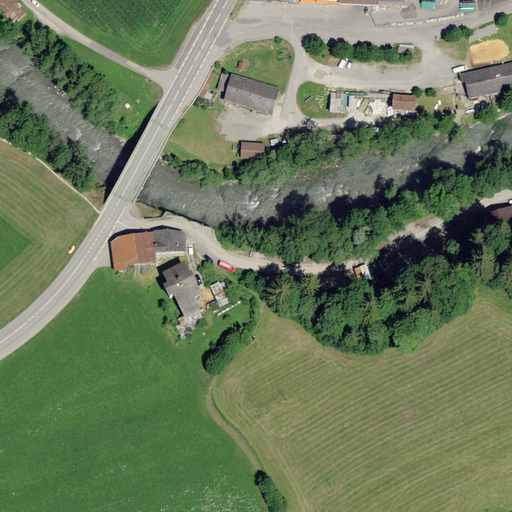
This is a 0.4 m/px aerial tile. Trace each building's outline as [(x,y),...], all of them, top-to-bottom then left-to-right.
[(0,0),(0,10),(14,25),(27,13),(14,0),(0,0)] [(511,64),(463,75),(468,97),(511,87),(511,64)] [(278,89),(233,75),(226,98),(271,112),(278,89)] [(340,112),(341,93),(331,92),(330,111),(340,112)] [(415,96),(394,95),(394,108),(414,109),(415,96)] [(263,144),(243,143),(242,157),(263,158),(263,144)] [(183,232),(156,234),(157,251),(184,249),(183,232)] [(151,233),(112,239),(116,268),(125,267),(125,264),(155,260),(151,233)] [(184,263),(164,272),(169,282),(165,284),(171,298),(176,296),(185,316),(200,310),(193,296),(198,294),(184,263)]
